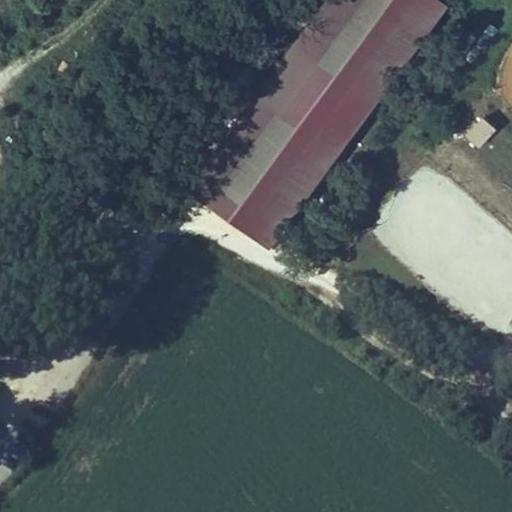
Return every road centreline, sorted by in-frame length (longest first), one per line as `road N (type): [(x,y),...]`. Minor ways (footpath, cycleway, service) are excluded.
road 1 (track): [(0,433),(150,198),(301,0)]
road 2 (track): [(150,198),(511,446)]
